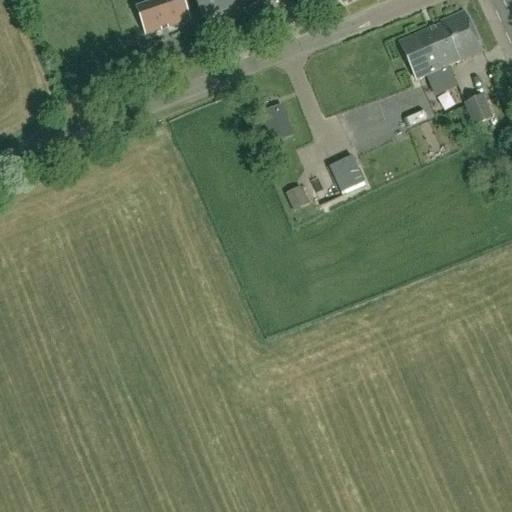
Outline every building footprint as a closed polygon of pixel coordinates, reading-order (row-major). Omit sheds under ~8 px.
[(165,24),(166,27),(189,19),(182,0),(170,0),(137,11),(145,34),(160,29),(159,26),(165,24)] [(247,0),(195,0),(202,21),(249,4),(247,0)] [(447,63),(449,68),(482,53),(464,13),(440,23),(447,40),(443,42),(444,44),(442,45),(451,61),(447,63)] [(451,61),(442,45),(444,44),(443,42),(447,40),(440,23),(440,24),(440,25),(399,44),(417,83),(449,68),(447,63),(451,61)] [(474,125),(492,118),(482,95),(465,103),(474,125)] [(292,137),(282,107),(259,115),(270,145),(292,137)] [(330,167),(343,197),(365,188),(352,158),(330,167)]
